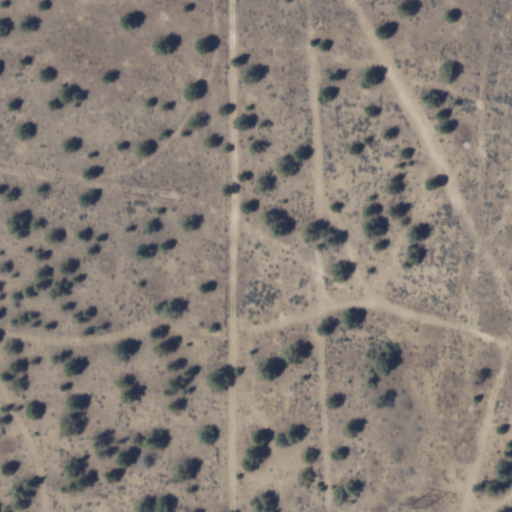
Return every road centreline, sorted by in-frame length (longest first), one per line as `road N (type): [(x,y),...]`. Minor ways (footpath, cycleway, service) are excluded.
road 1 (track): [(285,0),(348,190),(358,259),(511,423)]
road 2 (track): [(0,163),(63,166),(289,249),(358,259)]
